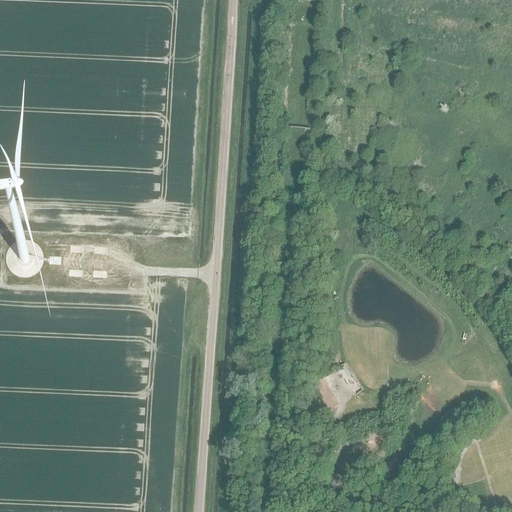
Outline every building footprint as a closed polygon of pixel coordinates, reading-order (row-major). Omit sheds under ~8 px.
[(6,255),(14,263),(22,255),(18,252),(24,245),(20,241),(6,255)] [(35,260),(23,266),(28,277),(46,269),(39,253),(33,256),(35,260)] [(20,258),(19,260),(20,262),(21,263),(23,264),(25,264),(27,264),(28,263),(29,261),(30,259),(29,257),(28,255),(26,255),(24,254),(22,255),(21,256),(20,258)] [(352,394),(362,389),(350,364),(340,369),(352,394)] [(312,385),(328,412),(338,406),(322,379),(312,385)]
